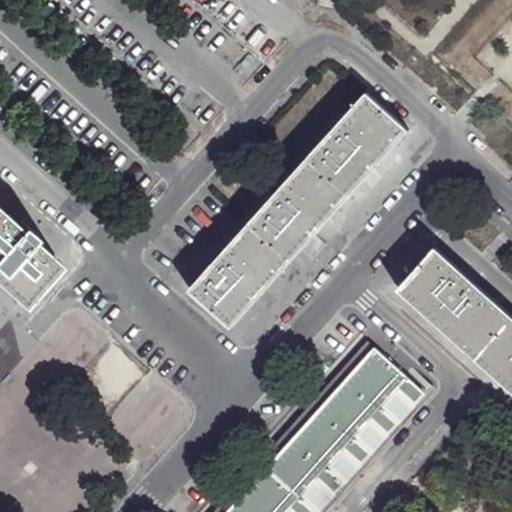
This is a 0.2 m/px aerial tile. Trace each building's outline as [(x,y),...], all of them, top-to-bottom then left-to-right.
[(403,126),(362,90),(302,157),(344,194),(403,126)] [(344,194),(302,157),(244,223),(285,260),(344,194)] [(0,278),(17,294),(54,253),(28,230),(32,226),(19,214),(15,218),(0,204),(0,278)] [(244,223),(186,287),(228,324),(285,260),(244,223)] [(511,311),(434,240),(396,281),(476,353),(511,312),(511,311)] [(511,312),(476,353),(511,386),(511,312)] [(0,365),(13,349),(0,336),(0,365)] [(343,374),(372,342),(367,336),(212,511),(221,511),(327,392),(335,383),(343,374)] [(311,511),(422,386),(372,342),(343,374),(335,383),(327,392),(221,511),(311,511)] [(319,511),(427,389),(422,386),(311,511),(319,511)] [(482,402),(491,392),(484,386),(476,396),(482,402)]
